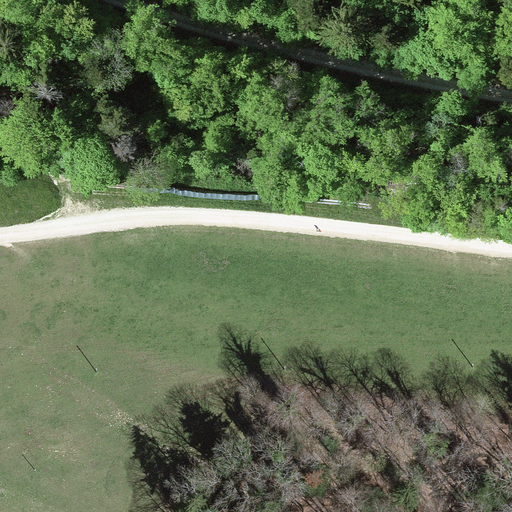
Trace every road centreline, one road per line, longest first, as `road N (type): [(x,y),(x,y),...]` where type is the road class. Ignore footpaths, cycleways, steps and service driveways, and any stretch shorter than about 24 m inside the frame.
road 1 (track): [(511,248),(228,214),(73,223)]
road 2 (track): [(511,99),(336,64),(113,0)]
